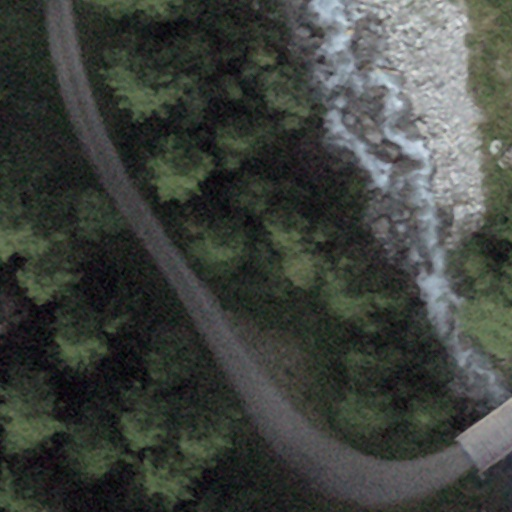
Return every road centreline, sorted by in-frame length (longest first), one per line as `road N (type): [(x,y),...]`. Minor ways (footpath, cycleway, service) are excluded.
road 1 (track): [(56,0),(62,85),(126,214),(293,428),(385,511)]
road 2 (track): [(407,511),(511,423)]
